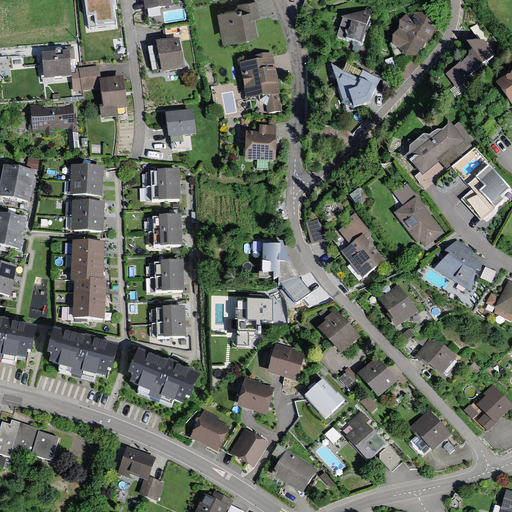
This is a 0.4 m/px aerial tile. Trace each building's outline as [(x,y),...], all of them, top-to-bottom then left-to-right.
[(85,0),(90,28),(115,24),(111,0),(85,0)] [(237,12),(217,16),(224,45),(258,38),(254,19),(260,17),(257,2),(236,6),(237,12)] [(337,38),(362,46),(372,12),(340,19),(343,20),(337,38)] [(396,58),(406,55),(417,56),(421,48),(423,49),(426,42),(427,43),(430,37),(432,37),(434,31),(436,32),(439,24),(430,12),(414,12),(412,15),(408,14),(399,21),(399,31),(393,34),(393,42),(392,44),(396,58)] [(179,36),(157,40),(163,71),(185,67),(179,36)] [(470,53),(445,74),(457,87),(496,54),(484,39),(477,39),(466,40),(470,53)] [(273,52),(253,55),(253,59),(239,62),(246,98),(259,96),(260,100),(267,104),(268,112),(281,110),(278,93),(279,93),(273,52)] [(67,55),(42,57),(44,79),(69,77),(67,55)] [(343,104),(352,108),(370,103),(381,81),(347,65),(344,72),(332,66),(343,104)] [(96,69),(72,72),(74,92),(99,89),(96,69)] [(511,74),(495,87),(510,107),(511,105),(511,74)] [(101,82),(105,112),(124,109),(121,80),(101,82)] [(72,109),(31,110),(31,131),(73,129),(72,109)] [(193,109),(167,112),(169,136),(171,136),(173,149),(191,146),(190,134),(196,134),(193,109)] [(477,144),(461,121),(455,125),(449,119),(448,124),(442,129),(437,129),(430,134),(424,134),(410,145),(410,151),(403,156),(408,158),(423,174),(439,160),(448,169),(475,147),(477,144)] [(246,130),(245,159),(276,160),(277,125),(261,124),(260,131),(246,130)] [(337,129),(312,129),(310,162),(319,162),(327,155),(336,147),(337,129)] [(511,188),(475,147),(452,168),(472,189),(461,199),(481,220),(483,218),(486,222),(511,198),(511,188)] [(32,174),(0,168),(0,202),(27,207),(32,174)] [(101,169),(66,168),(65,201),(100,202),(101,169)] [(176,172),(143,174),(145,204),(179,202),(176,172)] [(445,232),(419,197),(421,196),(410,181),(394,193),(403,205),(394,213),(416,242),(419,240),(425,247),(445,232)] [(350,196),(357,205),(367,197),(360,188),(350,196)] [(102,206),(66,205),(65,234),(101,235),(102,206)] [(369,230),(355,213),(350,217),(353,220),(339,232),(350,246),(364,234),(369,230)] [(23,221),(0,216),(0,251),(17,254),(23,221)] [(179,217),(146,219),(148,252),(181,249),(179,217)] [(319,219),(306,223),(313,243),(327,240),(319,219)] [(361,277),(384,258),(364,234),(350,246),(341,253),(361,277)] [(298,276),(301,275),(282,240),(280,240),(280,243),(254,242),(254,251),(263,251),(263,271),(260,271),(260,278),(268,277),(274,274),(274,278),(278,276),(278,284),(281,282),(298,276)] [(435,269),(471,292),(476,269),(480,270),(482,263),(472,258),(474,250),(458,240),(445,250),(450,252),(435,269)] [(101,243),(70,242),(69,279),(100,280),(101,243)] [(181,263),(148,266),(150,295),(183,292),(181,263)] [(12,267),(0,265),(0,298),(7,300),(12,267)] [(497,272),(485,267),(480,277),(492,282),(497,272)] [(298,276),(281,282),(297,302),(311,292),(298,276)] [(102,285),(71,283),(69,322),(101,323),(102,285)] [(511,286),(507,284),(499,300),(490,295),(485,305),(511,318),(511,286)] [(418,311),(398,285),(380,298),(389,311),(387,312),(397,326),(418,311)] [(262,322),(273,322),(273,301),(256,300),(248,300),(248,303),(238,303),(238,311),(236,311),(236,321),(238,321),(238,347),(250,347),(250,334),(262,334),(262,322)] [(183,308),(148,311),(150,342),(186,339),(183,308)] [(335,311),(317,327),(342,353),(359,337),(335,311)] [(35,330),(0,323),(0,359),(29,365),(35,330)] [(117,349),(55,334),(47,368),(109,382),(117,349)] [(432,335),(416,357),(427,366),(428,364),(440,373),(455,354),(432,335)] [(481,338),(475,348),(481,351),(487,342),(481,338)] [(294,348),(276,342),(267,371),(297,380),(305,354),(293,351),(294,348)] [(140,349),(129,374),(131,376),(129,382),(138,386),(135,392),(171,407),(174,400),(182,404),(186,395),(190,397),(200,375),(140,349)] [(377,356),(357,373),(379,398),(398,380),(377,356)] [(350,368),(339,378),(349,389),(360,379),(350,368)] [(275,387),(245,378),(237,405),(267,414),(275,387)] [(337,394),(324,380),(305,396),(326,419),(346,402),(338,393),(337,394)] [(509,405),(492,389),(474,407),(483,416),(474,425),(482,433),(509,405)] [(370,397),(360,401),(371,413),(379,406),(370,397)] [(468,420),(474,415),(467,407),(461,413),(468,420)] [(219,418),(204,410),(191,436),(217,450),(229,427),(217,420),(219,418)] [(353,429),(345,435),(369,461),(387,444),(369,424),(372,421),(361,410),(347,423),(353,429)] [(429,411),(410,429),(417,436),(411,442),(424,455),(431,448),(433,450),(450,433),(429,411)] [(0,457),(7,460),(9,452),(50,465),(58,438),(37,432),(38,430),(11,421),(9,426),(0,423),(0,457)] [(270,442),(246,427),(231,451),(254,467),(270,442)] [(335,428),(326,435),(334,445),(343,438),(335,428)] [(404,461),(390,445),(380,453),(380,458),(392,472),(404,461)] [(155,458),(127,448),(118,473),(129,477),(130,473),(145,478),(147,479),(149,476),(155,458)] [(317,469),(287,449),(271,473),(302,493),(317,469)] [(145,478),(139,493),(157,500),(164,483),(149,476),(147,479),(145,478)] [(205,494),(195,511),(225,511),(227,509),(229,510),(231,505),(234,500),(216,491),(213,498),(205,494)] [(511,511),(511,495),(505,493),(498,511),(511,511)]
